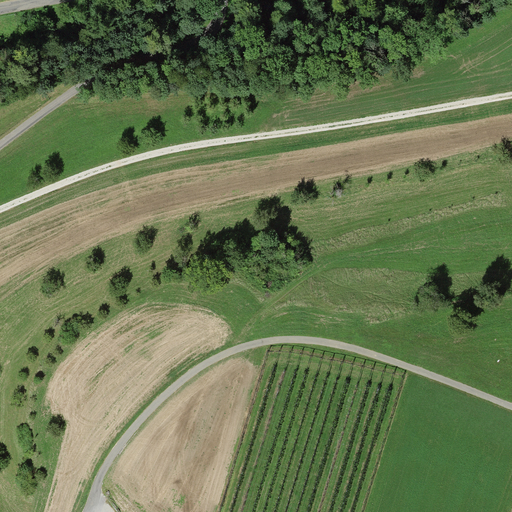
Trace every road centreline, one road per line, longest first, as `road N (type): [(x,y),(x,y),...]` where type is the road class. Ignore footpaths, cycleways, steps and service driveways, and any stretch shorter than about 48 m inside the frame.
road 1 (track): [(511,94),(183,145),(0,208)]
road 2 (track): [(84,511),(115,447),(162,394),(217,356),(266,339),(350,347),(511,406)]
road 3 (track): [(58,99),(218,91),(272,100),(334,87),(435,53),(511,2)]
road 4 (track): [(218,0),(214,21),(195,42),(86,81),(0,144)]
